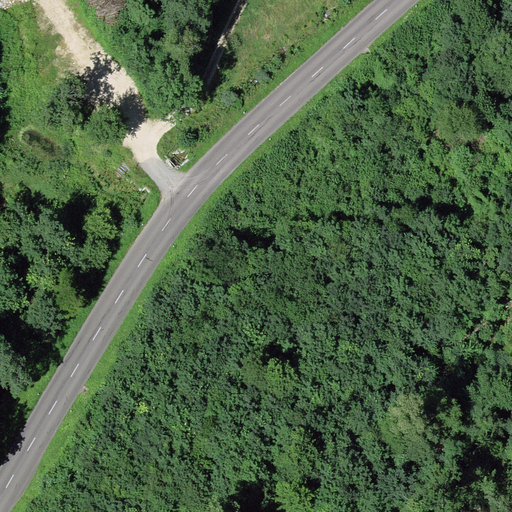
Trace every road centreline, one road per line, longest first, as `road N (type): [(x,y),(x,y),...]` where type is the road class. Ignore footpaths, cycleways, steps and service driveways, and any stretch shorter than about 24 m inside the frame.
road 1 (secondary): [(0,502),(182,197),(384,0)]
road 2 (track): [(262,234),(328,155),(511,23)]
road 3 (track): [(182,197),(148,165),(50,0)]
road 4 (track): [(130,135),(181,112),(219,73),(265,0)]
